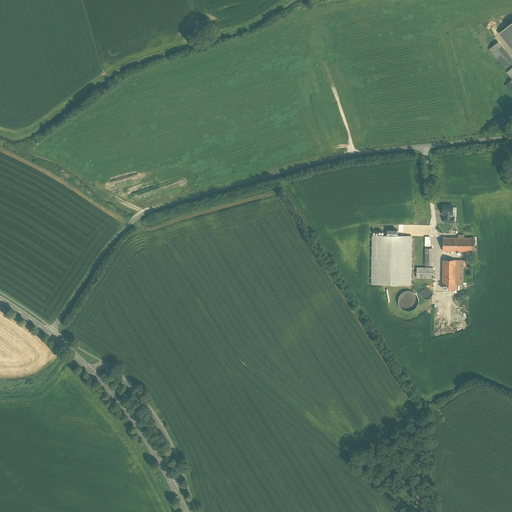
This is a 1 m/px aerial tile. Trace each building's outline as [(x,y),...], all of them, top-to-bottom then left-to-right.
[(511,20),(497,33),(511,50),(511,20)] [(511,62),(496,43),(488,49),(504,69),(511,62)] [(450,216),(451,206),(440,206),(440,215),(443,216),(443,222),(452,223),(453,217),(450,216)] [(371,286),(412,287),(412,237),(373,236),(371,286)] [(474,239),(442,238),(442,252),(474,252),(474,239)] [(432,248),(424,248),(423,267),(417,266),(417,276),(431,277),(432,248)] [(462,260),(442,260),(442,286),(447,286),(447,290),(454,291),(454,286),(462,286),(462,260)] [(429,290),(428,289),(426,289),(424,289),(423,289),(421,291),(421,293),(421,295),(422,297),(424,298),(426,298),(427,298),(429,297),(430,296),(430,295),(430,293),(430,291),(429,290)] [(409,291),(406,290),(402,291),(399,293),(398,294),(396,297),(396,299),(396,303),(397,306),(398,308),(401,310),(406,311),(409,310),(413,308),(415,305),(416,302),(416,299),(415,295),(413,293),(409,291)]
